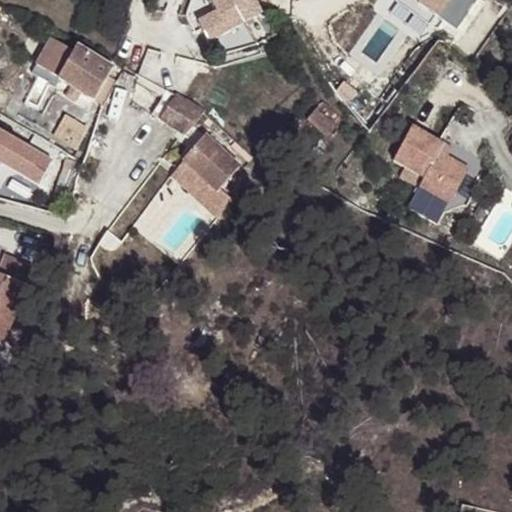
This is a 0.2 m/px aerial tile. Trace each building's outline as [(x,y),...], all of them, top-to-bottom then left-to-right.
[(209,42),(244,22),(231,0),(211,0),(217,11),(199,23),(209,42)] [(231,0),(244,22),(262,10),(255,0),(231,0)] [(44,66),(57,39),(53,36),(38,63),(44,66)] [(75,50),(57,39),(44,66),(60,76),(75,50)] [(77,47),(75,50),(60,76),(59,79),(96,99),(114,67),(77,47)] [(44,66),(38,63),(33,70),(51,80),(49,84),(59,89),(38,126),(77,148),(102,103),(96,99),(59,79),(60,76),(44,66)] [(168,92),(158,105),(165,110),(176,96),(168,92)] [(205,113),(176,96),(165,110),(160,119),(180,134),(184,135),(194,125),(205,113)] [(160,119),(165,110),(158,105),(152,113),(160,119)] [(327,135),(337,120),(318,107),(309,119),(327,135)] [(442,141),(409,123),(390,158),(421,175),(416,185),(447,201),(466,166),(445,154),(437,150),(442,141)] [(242,164),(206,135),(184,161),(220,191),(242,164)] [(0,184),(4,176),(38,192),(53,162),(0,136),(0,184)] [(450,145),(442,141),(437,150),(445,154),(450,145)] [(4,258),(0,268),(0,276),(28,287),(36,270),(4,258)] [(0,276),(0,340),(5,342),(28,287),(0,276)]
